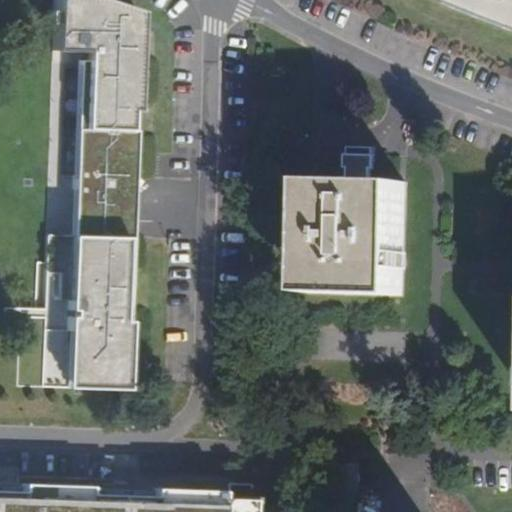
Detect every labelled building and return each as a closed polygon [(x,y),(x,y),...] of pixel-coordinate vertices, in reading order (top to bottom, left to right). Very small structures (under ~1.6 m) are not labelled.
[(106,6),(66,0),(53,0),(47,92),(74,92),(69,303),(20,301),(9,406),(100,407),(130,385),(140,22),(106,6)] [(511,0),(441,0),(493,22),(511,29),(511,0)] [(411,188),(373,187),(373,175),(377,175),(378,152),(348,151),(347,173),(350,173),(349,187),(317,185),(314,296),(406,300),(411,188)] [(313,492),(321,492),(322,469),(315,469),(313,492)] [(321,492),(332,493),(333,470),(322,469),(321,492)] [(365,471),(333,470),(332,493),(363,494),(365,471)] [(0,511),(250,511),(251,497),(221,496),(221,489),(153,487),(153,495),(89,494),(89,486),(21,484),(21,491),(0,490),(0,511)]
